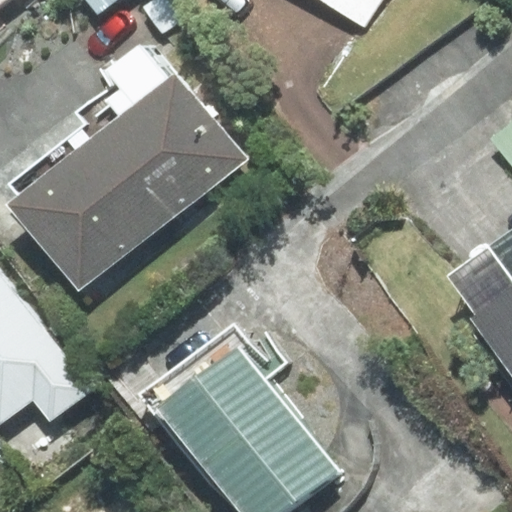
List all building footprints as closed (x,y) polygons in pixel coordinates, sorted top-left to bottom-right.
[(0,0),(0,9),(12,0),(0,0)] [(192,0),(152,0),(140,11),(164,41),(201,11),(192,0)] [(310,0),(364,34),(387,0),(310,0)] [(165,81),(136,44),(99,76),(110,90),(76,117),(90,134),(17,191),(25,201),(16,209),(84,296),(248,166),(175,74),(165,81)] [(511,241),(453,281),(477,318),(442,341),(490,411),(511,396),(511,241)] [(236,348),(141,424),(210,511),(286,511),(336,473),(236,348)]
